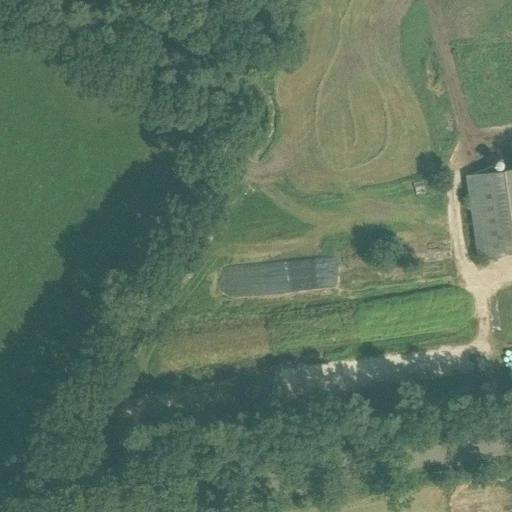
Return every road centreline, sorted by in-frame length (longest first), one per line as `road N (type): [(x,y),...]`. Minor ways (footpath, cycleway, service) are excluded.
road 1 (unclassified): [(94,511),(511,443)]
road 2 (track): [(426,0),(460,136),(457,233),(475,278),(511,270)]
